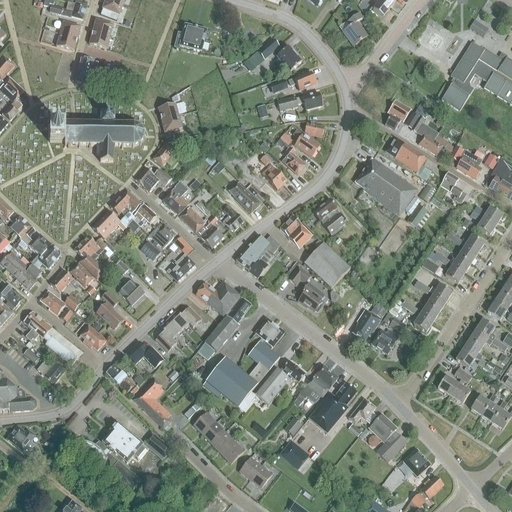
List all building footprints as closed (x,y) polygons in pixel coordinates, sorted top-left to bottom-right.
[(53,6),(54,0),(44,0),(43,7),(48,8),(49,5),(53,6)] [(118,23),(120,17),(121,17),(125,5),(111,0),(108,0),(104,10),(105,11),(102,17),(118,23)] [(383,17),(390,8),(381,0),(373,10),(383,17)] [(75,6),(68,4),(66,11),(51,7),(49,13),(71,19),(71,17),(82,21),(86,8),(75,4),(75,6)] [(353,48),(367,37),(356,24),(362,20),(358,15),(347,24),(350,28),(342,34),(353,48)] [(470,29),(485,37),(490,29),(475,20),(470,29)] [(112,38),(115,26),(98,21),(94,33),(112,38)] [(77,39),(80,27),(63,22),(60,34),(77,39)] [(177,33),(173,49),(179,50),(179,47),(201,53),(207,32),(184,26),(182,34),(177,33)] [(94,33),(91,45),(108,50),(112,38),(94,33)] [(56,46),(73,51),(77,39),(60,34),(56,46)] [(272,40),(257,53),(264,61),(279,47),(272,40)] [(483,52),(471,44),(450,78),(454,80),(441,101),(459,113),(473,90),(470,88),(469,84),(474,76),(487,84),(483,90),(511,108),(511,62),(506,59),(504,62),(485,50),(483,52)] [(225,59),(233,58),(232,47),(223,48),(225,59)] [(290,73),(301,63),(288,47),(276,58),(290,73)] [(0,88),(4,84),(2,82),(14,67),(4,58),(0,62),(0,88)] [(101,73),(96,72),(98,64),(81,60),(75,84),(88,86),(89,84),(93,85),(94,77),(100,78),(105,79),(106,73),(101,72),(101,73)] [(315,85),(311,74),(300,78),(300,77),(288,82),(290,87),(296,85),(299,92),(315,85)] [(109,75),(107,87),(113,88),(116,76),(109,75)] [(13,105),(15,101),(23,93),(9,79),(4,84),(0,88),(0,101),(4,96),(13,105)] [(273,95),(288,90),(284,81),(269,87),(273,95)] [(322,108),(319,95),(302,99),(295,100),(294,99),(276,103),(279,113),(297,109),(296,106),(303,105),(305,112),(322,108)] [(435,111),(438,106),(421,96),(418,101),(435,111)] [(15,101),(13,105),(2,116),(9,122),(18,112),(17,112),(22,107),(15,101)] [(390,116),(384,126),(394,132),(400,122),(403,124),(410,112),(395,102),(387,114),(390,116)] [(259,116),(267,114),(264,106),(257,108),(259,116)] [(162,124),(179,119),(176,107),(158,112),(162,124)] [(424,109),(419,118),(423,120),(428,112),(424,109)] [(113,121),(113,114),(100,114),(100,125),(91,125),(91,123),(89,123),(89,125),(80,125),(80,123),(79,122),(78,125),(69,125),(70,122),(68,122),(67,125),(65,125),(65,128),(49,128),(49,143),(64,143),(64,147),(67,147),(67,149),(69,149),(69,147),(78,147),(78,149),(80,149),(80,147),(89,147),(89,149),(90,150),(90,147),(96,147),(96,156),(100,157),(100,163),(112,163),(113,147),(121,148),(121,150),(123,150),(123,148),(132,148),(132,149),(134,149),(134,148),(139,146),(141,145),(140,145),(143,141),(144,141),(145,140),(144,139),(144,135),(145,135),(144,133),(143,133),(141,129),(142,128),(140,127),(140,128),(134,125),(134,123),(132,123),(132,121),(123,121),(123,123),(122,123),(122,126),(113,125),(113,121)] [(405,125),(412,129),(418,118),(412,114),(405,125)] [(427,152),(437,137),(438,135),(421,124),(423,120),(419,118),(418,118),(412,129),(411,131),(415,134),(416,131),(424,136),(418,146),(427,152)] [(162,124),(165,136),(182,131),(179,119),(162,124)] [(322,139),(324,129),(306,125),(304,134),(322,139)] [(302,136),(296,131),(292,137),(298,141),(294,147),(311,159),(319,147),(302,135),(302,136)] [(284,135),(280,139),(287,146),(291,142),(284,135)] [(451,154),(455,149),(448,145),(448,144),(437,137),(427,152),(436,157),(442,147),(444,149),(444,150),(451,154)] [(210,140),(206,144),(210,148),(214,144),(210,140)] [(280,148),(284,144),(280,140),(276,144),(280,148)] [(426,182),(431,173),(421,166),(425,161),(410,150),(393,140),(385,153),(416,173),(415,175),(426,182)] [(171,167),(179,157),(174,153),(175,152),(165,144),(153,160),(162,168),(166,163),(171,167)] [(265,154),(270,149),(264,144),(259,149),(265,154)] [(474,180),(481,170),(478,168),(482,162),(464,151),(463,152),(456,147),(455,149),(451,154),(449,159),(456,163),(459,159),(462,160),(456,169),(474,180)] [(297,176),(305,168),(296,159),(299,157),(289,148),(282,156),(285,159),(282,163),(297,176)] [(265,167),(272,160),(266,155),(260,161),(265,167)] [(204,161),(210,167),(215,162),(209,157),(204,161)] [(511,203),(511,165),(501,159),(485,186),(488,189),(511,203)] [(384,207),(398,218),(417,192),(372,160),(354,184),(362,190),(361,191),(384,207)] [(486,160),(483,165),(492,171),(495,166),(486,160)] [(219,163),(212,169),(217,174),(223,168),(219,163)] [(277,191),(286,183),(271,167),(266,171),(271,175),(266,180),(277,191)] [(154,176),(145,169),(135,181),(149,194),(150,193),(151,192),(152,190),(153,189),(159,182),(165,188),(171,181),(159,170),(154,176)] [(459,204),(460,204),(466,196),(453,188),(458,180),(448,174),(440,187),(457,198),(455,202),(459,204)] [(193,192),(200,185),(196,181),(189,188),(193,192)] [(177,217),(189,205),(181,198),(187,191),(178,183),(175,187),(176,187),(162,201),(177,217)] [(242,189),(237,184),(233,188),(229,192),(234,198),(242,206),(241,206),(250,215),(261,205),(251,195),(249,197),(242,190),(242,189)] [(423,189),(418,201),(428,206),(434,194),(423,189)] [(129,213),(131,215),(132,214),(132,215),(141,205),(127,192),(123,196),(122,196),(110,209),(113,212),(117,215),(120,213),(125,218),(129,213)] [(0,220),(3,223),(13,212),(0,198),(0,220)] [(336,215),(333,212),(336,210),(329,200),(312,213),(331,236),(345,225),(337,215),(336,215)] [(201,212),(205,208),(199,202),(195,206),(201,212)] [(135,219),(133,221),(140,228),(141,229),(144,226),(141,223),(143,220),(149,226),(156,219),(143,206),(133,217),(135,218),(135,219)] [(233,234),(244,223),(227,206),(223,211),(228,217),(222,223),(233,234)] [(419,231),(430,216),(418,207),(407,223),(419,231)] [(476,207),(473,212),(480,217),(483,211),(476,207)] [(189,208),(179,218),(188,227),(198,217),(189,208)] [(205,208),(201,212),(206,217),(210,213),(205,208)] [(490,209),(486,214),(483,219),(496,227),(502,217),(490,209)] [(118,217),(117,215),(113,212),(111,214),(109,212),(100,221),(112,233),(121,224),(125,229),(127,227),(133,221),(135,219),(131,215),(129,213),(125,218),(119,223),(116,219),(118,217)] [(470,217),(476,221),(480,217),(473,212),(470,217)] [(14,235),(20,240),(24,236),(31,228),(16,215),(10,222),(12,225),(8,229),(14,235)] [(196,234),(206,224),(204,223),(207,220),(206,219),(203,221),(198,217),(188,227),(195,234),(196,234)] [(206,224),(196,234),(200,239),(211,250),(223,238),(211,227),(217,221),(213,217),(206,224)] [(298,250),(312,237),(292,217),(279,230),(288,239),(288,240),(298,250)] [(496,227),(483,219),(477,229),(489,237),(496,227)] [(469,230),(472,224),(465,220),(462,225),(469,230)] [(104,241),(112,233),(100,221),(92,229),(104,241)] [(219,221),(214,226),(224,236),(229,231),(219,221)] [(162,250),(165,247),(168,244),(171,247),(176,241),(173,239),(175,236),(164,226),(162,228),(159,225),(149,237),(162,250)] [(452,242),(455,238),(449,234),(446,238),(452,242)] [(35,264),(51,247),(39,236),(33,243),(28,248),(36,256),(29,263),(32,266),(34,263),(35,264)] [(92,253),(98,258),(97,257),(104,250),(106,248),(99,241),(94,245),(87,237),(80,245),(86,251),(88,248),(92,252),(92,253)] [(259,237),(236,262),(245,270),(248,272),(247,273),(257,280),(267,267),(265,265),(260,262),(268,252),(272,256),(273,256),(280,247),(270,238),(265,243),(259,237)] [(464,247),(477,255),(484,245),(471,237),(467,243),(463,240),(462,242),(455,238),(452,242),(458,246),(460,243),(465,246),(464,247)] [(180,239),(174,244),(187,257),(193,252),(180,239)] [(5,241),(0,245),(0,254),(9,245),(5,241)] [(140,252),(153,262),(160,254),(147,243),(140,252)] [(93,263),(98,258),(92,253),(92,252),(88,248),(86,251),(80,245),(73,251),(83,260),(78,264),(93,280),(96,282),(106,272),(96,262),(94,264),(93,263)] [(331,290),(350,270),(322,245),(304,265),(331,290)] [(34,263),(32,266),(27,271),(36,280),(41,275),(37,271),(41,266),(48,272),(60,257),(60,254),(51,247),(35,264),(34,263)] [(470,265),(477,255),(464,247),(458,257),(470,265)] [(108,259),(113,255),(106,248),(104,250),(107,253),(104,255),(108,259)] [(8,272),(19,261),(11,253),(0,265),(8,272)] [(432,258),(434,255),(431,253),(427,259),(435,264),(437,261),(432,258)] [(439,263),(442,258),(435,253),(434,255),(432,258),(437,261),(439,263)] [(195,266),(186,257),(184,255),(184,256),(166,273),(177,283),(195,266)] [(464,275),(470,265),(458,257),(451,267),(464,275)] [(451,267),(447,264),(449,262),(442,258),(439,263),(445,267),(444,269),(448,272),(445,277),(457,286),(464,275),(451,267)] [(434,276),(438,268),(426,260),(421,268),(434,276)] [(18,282),(26,273),(24,271),(26,268),(19,261),(8,272),(18,282)] [(129,271),(120,262),(114,268),(113,267),(109,270),(113,274),(116,271),(122,277),(129,271)] [(93,280),(78,264),(69,273),(84,288),(93,280)] [(304,286),(310,278),(298,268),(288,281),(296,287),(300,282),(304,286)] [(59,295),(72,281),(63,272),(50,286),(59,295)] [(26,273),(18,282),(28,292),(36,283),(26,273)] [(131,307),(144,295),(131,282),(119,295),(131,307)] [(420,291),(423,286),(417,282),(413,287),(420,291)] [(242,299),(222,283),(215,292),(205,284),(195,296),(224,319),(242,299)] [(511,288),(506,284),(500,294),(511,302),(511,288)] [(325,297),(308,285),(303,291),(305,293),(297,303),(303,307),(304,306),(314,314),(315,312),(317,314),(322,307),(320,306),(322,303),(321,302),(325,297)] [(372,307),(376,298),(350,285),(347,291),(353,294),(346,306),(358,312),(363,302),(372,307)] [(12,311),(21,301),(4,286),(0,291),(0,295),(2,297),(4,299),(3,299),(7,303),(5,305),(12,311)] [(423,286),(420,291),(427,296),(428,293),(430,291),(423,286)] [(430,291),(428,293),(433,296),(445,304),(452,294),(439,286),(436,291),(432,288),(430,291)] [(90,297),(96,292),(92,287),(86,293),(90,297)] [(56,317),(65,306),(48,293),(40,302),(49,310),(48,311),(56,317)] [(112,309),(117,304),(107,293),(102,299),(107,304),(96,314),(114,331),(123,322),(110,309),(111,308),(112,309)] [(506,312),(511,302),(500,294),(493,304),(506,312)] [(439,314),(445,304),(433,296),(426,306),(439,314)] [(74,312),(80,305),(69,297),(64,304),(74,312)] [(216,354),(238,327),(237,326),(251,307),(242,300),(225,320),(204,344),(205,344),(196,354),(205,362),(214,352),(216,354)] [(407,312),(410,307),(403,302),(400,307),(407,312)] [(0,327),(12,314),(0,303),(0,327)] [(499,322),(506,312),(493,304),(487,314),(499,322)] [(369,338),(386,311),(377,305),(370,314),(365,311),(356,324),(358,325),(352,334),(364,342),(368,337),(369,338)] [(396,319),(402,310),(395,305),(389,314),(396,319)] [(432,324),(439,314),(426,306),(419,316),(432,324)] [(410,307),(407,312),(414,316),(417,311),(410,307)] [(188,325),(192,329),(201,321),(189,309),(181,317),(188,325)] [(66,324),(73,315),(66,310),(59,319),(66,324)] [(188,325),(181,317),(176,313),(168,320),(180,333),(188,325)] [(43,340),(43,339),(51,330),(32,314),(23,324),(32,331),(32,332),(31,331),(26,338),(30,342),(33,340),(34,341),(39,336),(43,340)] [(425,334),(432,324),(419,316),(413,326),(425,334)] [(172,341),(180,333),(168,320),(160,329),(164,333),(172,341)] [(238,410),(279,360),(270,352),(284,334),(267,320),(255,335),(262,340),(248,357),(258,366),(248,379),(225,360),(205,383),(238,410)] [(401,335),(406,327),(394,320),(389,327),(401,335)] [(497,349),(500,344),(494,340),(495,338),(491,335),(494,329),(482,321),(475,332),(492,342),(490,345),(491,345),(497,349)] [(97,333),(101,329),(95,324),(92,328),(97,333)] [(97,353),(106,342),(88,326),(80,337),(84,341),(83,343),(90,350),(92,348),(97,353)] [(51,330),(43,339),(47,343),(45,346),(72,368),(82,355),(51,330)] [(388,336),(381,331),(378,335),(370,346),(387,357),(394,346),(396,342),(397,341),(394,340),(396,337),(390,333),(388,336)] [(489,347),(491,345),(490,345),(492,342),(475,332),(469,342),(481,350),(485,344),(489,347)] [(176,345),(172,341),(164,333),(156,341),(168,353),(176,345)] [(511,349),(511,336),(508,334),(502,343),(511,349)] [(479,362),(480,360),(482,358),(478,355),(481,350),(469,342),(462,351),(475,360),(475,359),(479,362)] [(148,354),(146,353),(138,344),(126,355),(136,366),(144,358),(154,370),(160,364),(163,361),(152,350),(148,354)] [(500,344),(497,349),(504,354),(507,349),(500,344)] [(34,365),(39,360),(28,350),(24,355),(34,365)] [(472,364),(475,360),(462,351),(455,362),(468,370),(472,364)] [(499,361),(505,365),(509,360),(502,355),(499,361)] [(163,368),(169,363),(165,360),(163,361),(160,364),(163,368)] [(487,364),(480,360),(479,362),(477,365),(484,369),(487,364)] [(49,366),(44,362),(37,371),(42,375),(41,376),(53,387),(65,372),(52,362),(49,366)] [(305,376),(288,363),(280,373),(274,368),(252,395),(268,407),(291,379),(298,384),(305,376)] [(490,374),(494,367),(489,363),(484,370),(490,374)] [(133,397),(138,391),(114,366),(106,374),(126,395),(129,393),(133,397)] [(306,386),(299,395),(303,399),(304,400),(307,397),(315,403),(320,397),(322,399),(338,379),(322,366),(306,386)] [(502,371),(495,367),(492,372),(499,376),(502,371)] [(461,380),(465,374),(458,370),(454,376),(461,380)] [(173,383),(179,377),(174,372),(168,378),(173,383)] [(457,385),(450,398),(462,406),(470,394),(461,387),(464,382),(467,385),(471,379),(465,374),(461,380),(457,385)] [(0,414),(32,412),(36,408),(35,403),(19,390),(18,391),(0,376),(0,414)] [(134,381),(140,387),(145,382),(139,376),(134,381)] [(450,398),(457,385),(445,377),(437,390),(450,398)] [(150,397),(155,400),(163,392),(160,388),(161,387),(154,380),(140,394),(147,401),(150,397)] [(345,407),(356,394),(345,385),(334,398),(329,395),(308,420),(327,435),(348,410),(345,407)] [(160,406),(155,400),(150,397),(147,401),(140,394),(133,401),(149,417),(156,410),(156,411),(160,406)] [(490,405),(491,406),(496,398),(492,396),(487,403),(479,398),(470,411),(481,418),(490,405)] [(365,422),(375,410),(364,401),(348,420),(354,425),(360,418),(365,422)] [(500,411),(502,412),(507,405),(503,402),(498,410),(491,406),(490,405),(481,418),(491,425),(500,411)] [(196,404),(184,415),(188,419),(200,408),(196,404)] [(156,410),(149,417),(163,431),(170,423),(167,419),(170,416),(160,406),(156,411),(156,410)] [(500,411),(491,425),(502,432),(510,419),(511,420),(511,419),(511,410),(508,417),(502,412),(500,411)] [(202,437),(216,424),(206,414),(193,427),(202,437)] [(393,433),(396,430),(381,416),(369,430),(384,445),(394,434),(393,433)] [(292,437),(302,426),(294,419),(284,430),(292,437)] [(87,443),(83,442),(83,447),(84,451),(85,454),(87,457),(89,460),(92,463),(94,465),(97,467),(100,468),(103,469),(107,470),(107,467),(107,463),(106,460),(107,459),(110,463),(110,467),(112,469),(109,473),(131,492),(140,482),(108,455),(110,452),(116,457),(116,456),(127,465),(132,459),(138,464),(149,451),(162,462),(163,460),(165,460),(172,451),(152,434),(142,446),(116,424),(109,432),(111,433),(108,437),(102,444),(107,448),(108,449),(107,449),(100,443),(96,446),(93,445),(91,444),(87,443)] [(212,446),(225,434),(216,424),(202,437),(212,446)] [(357,438),(361,434),(352,426),(348,430),(357,438)] [(25,434),(17,428),(6,441),(26,456),(34,447),(30,444),(35,437),(27,431),(25,434)] [(221,456),(234,443),(225,434),(212,446),(221,456)] [(387,463),(405,445),(394,434),(384,445),(376,453),(387,463)] [(234,443),(221,456),(230,466),(244,453),(234,443)] [(290,443),(280,456),(287,462),(298,449),(290,443)] [(416,479),(430,467),(416,452),(403,464),(416,479)] [(41,466),(45,461),(40,457),(36,463),(41,466)] [(250,482),(261,468),(250,459),(239,474),(250,482)] [(261,468),(250,482),(260,491),(272,476),(261,468)] [(443,487),(434,478),(430,482),(428,481),(423,485),(425,487),(420,492),(422,494),(419,496),(419,495),(411,502),(406,509),(409,511),(416,511),(426,503),(424,501),(427,499),(429,501),(443,487)] [(204,511),(218,511),(222,507),(223,507),(228,501),(218,494),(204,511)] [(389,498),(385,504),(396,511),(400,511),(403,508),(389,498)] [(360,508),(363,505),(355,499),(352,502),(360,508)] [(385,511),(371,502),(363,511),(385,511)] [(80,511),(82,511),(71,503),(66,510),(65,510),(63,511),(80,511)]
